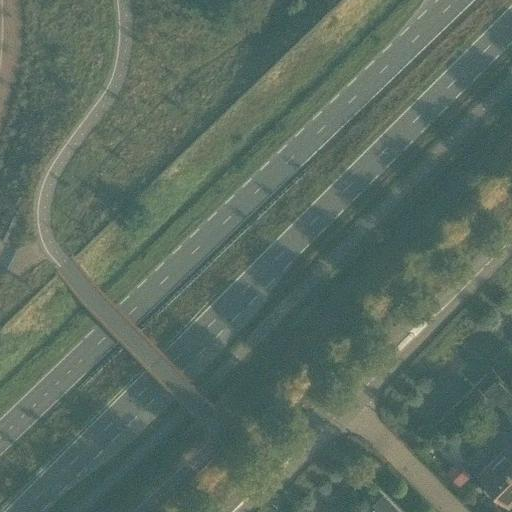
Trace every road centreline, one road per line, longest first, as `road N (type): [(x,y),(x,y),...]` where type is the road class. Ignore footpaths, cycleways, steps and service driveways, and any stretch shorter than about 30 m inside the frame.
road 1 (primary): [(19,511),(511,25)]
road 2 (primary): [(456,0),(0,435)]
road 3 (residential): [(452,511),(349,410)]
road 4 (tertiary): [(242,501),(278,481),(349,410)]
road 5 (tertiary): [(337,398),(242,501)]
road 6 (tertiary): [(440,307),(404,329),(337,398)]
road 7 (tertiary): [(349,410),(440,307)]
